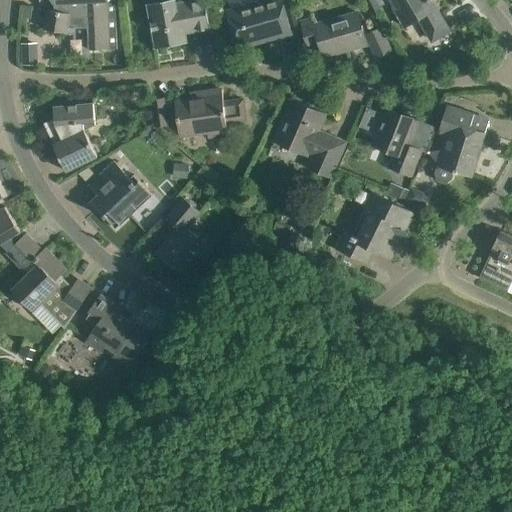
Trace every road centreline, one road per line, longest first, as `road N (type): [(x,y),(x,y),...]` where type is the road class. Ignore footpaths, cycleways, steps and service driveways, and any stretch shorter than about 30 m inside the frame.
road 1 (residential): [(8,79),(19,141),(46,197),(136,281),(218,329),(286,324),(393,292),(431,268)]
road 2 (residential): [(8,79),(126,80),(232,66),(369,81),(511,79)]
road 3 (residential): [(431,268),(483,221),(511,175)]
